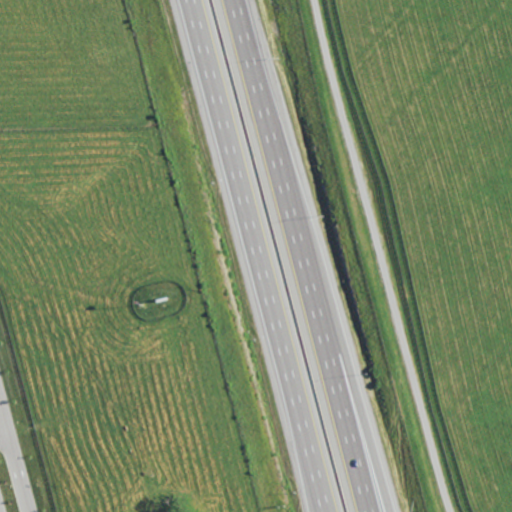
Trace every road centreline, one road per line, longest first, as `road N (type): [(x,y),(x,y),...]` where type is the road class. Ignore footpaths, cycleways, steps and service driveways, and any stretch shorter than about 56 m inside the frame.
road 1 (motorway): [(191,0),(326,511)]
road 2 (motorway): [(370,511),(236,0)]
road 3 (motorway): [(391,511),(259,84)]
road 4 (motorway): [(288,368),(314,511)]
